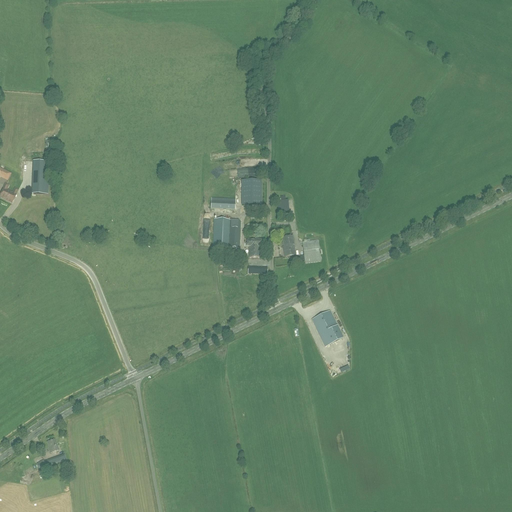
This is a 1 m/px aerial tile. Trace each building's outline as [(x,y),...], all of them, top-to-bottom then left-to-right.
[(11,174),(4,170),(0,167),(0,179),(1,178),(8,181),(11,174)] [(262,181),(242,181),(242,206),(262,206),(262,181)] [(13,193),(7,189),(9,185),(6,183),(2,190),(3,191),(0,196),(12,203),(16,194),(18,190),(15,188),(13,193)] [(48,195),(48,187),(34,187),(33,195),(48,195)] [(235,210),(235,200),(211,198),(211,209),(235,210)] [(239,249),(240,222),(230,222),(230,220),(214,219),(213,247),(239,249)] [(284,257),(296,256),(293,236),(282,238),(284,247),(283,247),(284,257)] [(247,243),(246,243),(246,246),(247,246),(247,247),(248,247),(249,257),(260,257),(260,247),(261,247),(261,240),(247,240),(247,243)] [(305,264),(321,262),(318,240),(302,242),(305,264)] [(267,275),(267,267),(248,267),(248,274),(267,275)] [(325,347),(343,338),(330,311),(312,320),(325,347)] [(51,453),(59,451),(55,439),(47,442),(51,453)] [(66,462),(66,460),(67,460),(65,454),(46,461),(48,466),(62,462),(63,464),(66,463),(66,462)] [(44,467),(46,466),(43,460),(37,464),(39,468),(40,469),(44,467)]
